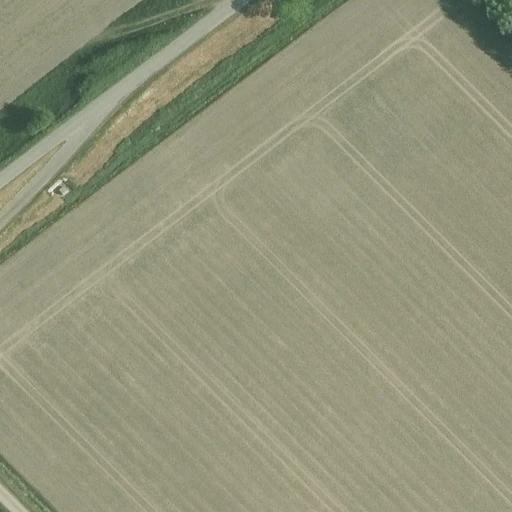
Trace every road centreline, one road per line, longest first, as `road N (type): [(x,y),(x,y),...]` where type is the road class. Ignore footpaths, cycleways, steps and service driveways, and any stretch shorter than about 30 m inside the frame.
road 1 (unclassified): [(89,112),(236,0)]
road 2 (unclassified): [(0,222),(89,112)]
